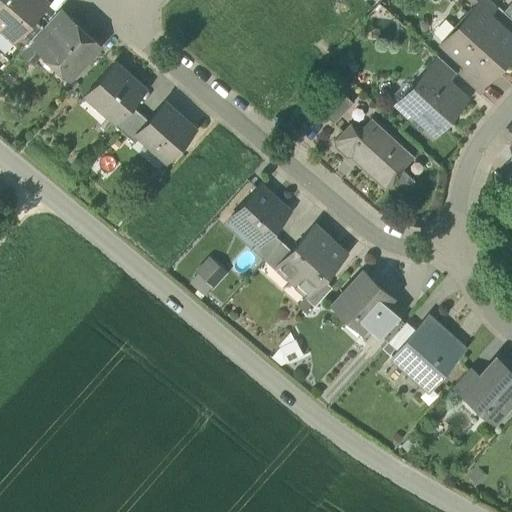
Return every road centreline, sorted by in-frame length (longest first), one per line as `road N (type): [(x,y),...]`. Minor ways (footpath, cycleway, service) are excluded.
road 1 (residential): [(0,159),(383,468),(463,511)]
road 2 (residential): [(130,31),(366,237),(409,253),(463,247)]
road 3 (residential): [(463,247),(465,190),(485,140),(511,108)]
